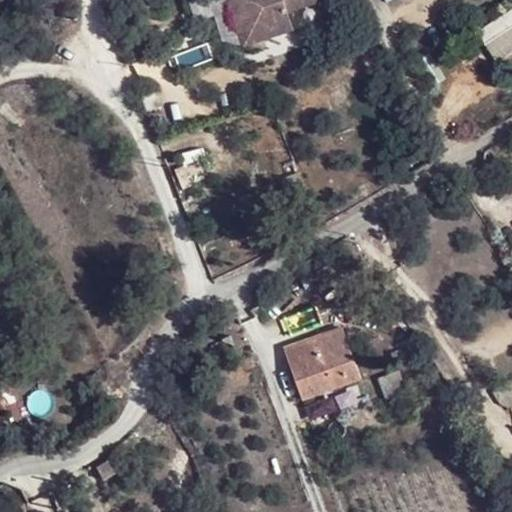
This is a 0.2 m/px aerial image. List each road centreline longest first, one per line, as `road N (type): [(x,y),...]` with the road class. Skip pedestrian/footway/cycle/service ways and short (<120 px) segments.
road 1 (residential): [(202,304),(511,129)]
road 2 (residential): [(0,473),(107,439),(134,413),(181,323),(202,304)]
road 3 (unknown): [(362,214),(511,433)]
road 4 (unknown): [(202,304),(275,388),(320,511)]
road 5 (residential): [(202,304),(129,101)]
road 6 (residential): [(129,101),(40,67),(0,75)]
